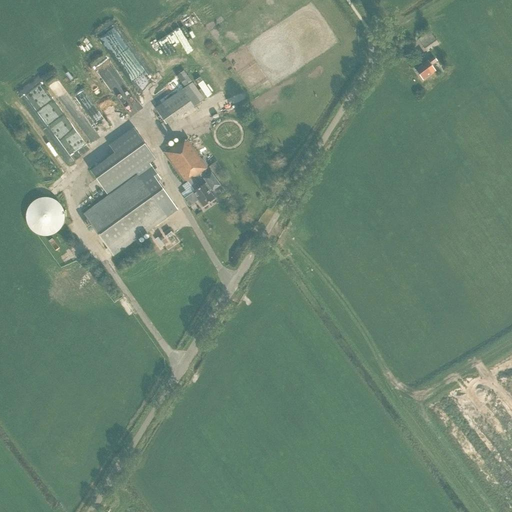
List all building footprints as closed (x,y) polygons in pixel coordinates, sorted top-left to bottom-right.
[(163,88),(119,31),(104,42),(136,84),(134,86),(142,95),(136,100),(140,106),(163,88)] [(167,48),(173,44),(168,36),(162,40),(167,48)] [(438,43),(435,38),(423,46),(427,51),(438,43)] [(92,63),(117,94),(131,82),(106,51),(92,63)] [(415,70),(422,80),(435,71),(431,65),(437,61),(434,57),(428,61),(428,60),(415,70)] [(179,75),(169,81),(173,88),(183,82),(179,75)] [(86,102),(104,85),(95,77),(77,94),(86,102)] [(198,103),(186,86),(182,90),(181,89),(154,108),(166,124),(173,119),(174,121),(198,103)] [(155,159),(133,128),(108,145),(114,153),(90,171),(106,194),(136,173),(137,175),(84,213),(114,255),(177,210),(157,182),(161,179),(149,163),(155,159)] [(206,168),(187,139),(181,143),(179,141),(163,153),(184,183),(187,182),(183,185),(186,189),(181,193),(184,198),(194,192),(193,193),(202,206),(215,198),(209,190),(210,189),(212,191),(220,185),(211,172),(202,178),(206,183),(204,184),(201,180),(197,183),(193,177),(206,168)] [(218,169),(224,164),(219,158),(212,163),(218,169)] [(81,169),(75,176),(79,179),(85,172),(81,169)] [(59,229),(62,225),(64,219),(64,214),(63,209),(60,204),(56,200),(51,198),(46,197),(40,198),(35,200),(31,203),(28,208),(26,213),(26,218),(27,224),(30,228),(34,232),(39,234),(44,235),(50,235),(55,232),(59,229)]
